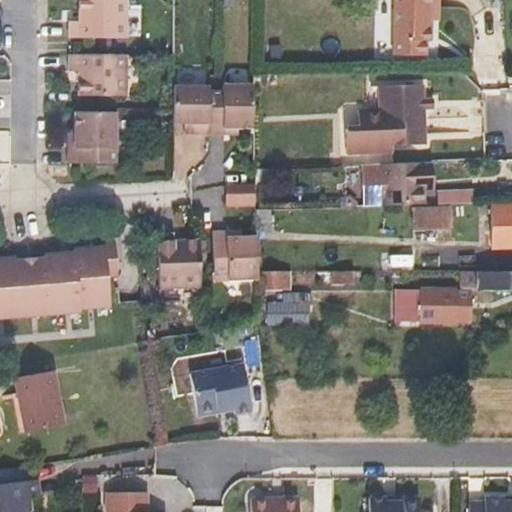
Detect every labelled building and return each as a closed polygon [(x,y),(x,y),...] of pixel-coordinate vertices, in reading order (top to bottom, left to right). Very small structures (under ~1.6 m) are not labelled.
[(68,38),(123,38),(124,0),(78,0),(77,19),(68,19),(68,38)] [(427,44),(430,43),(430,21),(430,8),(438,7),(438,0),(394,0),(393,56),(426,57),(427,44)] [(430,21),(438,21),(438,7),(430,8),(430,21)] [(77,96),(122,96),(123,55),(69,55),(68,70),(78,70),(77,96)] [(393,146),(424,145),(423,110),(423,101),(422,85),(380,87),(381,109),(358,111),(359,127),(346,128),(346,155),(383,153),(383,147),(393,146)] [(225,86),(225,90),(207,91),(207,135),(222,135),(222,131),(237,130),(252,129),(252,86),(225,86)] [(170,124),(183,124),(183,135),(207,135),(207,91),(207,87),(170,87),(170,112),(170,124)] [(433,110),(432,100),(423,101),(423,110),(433,110)] [(67,163),(114,163),(115,139),(115,112),(73,112),(72,133),(72,147),(67,147),(67,163)] [(423,163),(380,165),(383,205),(425,204),(424,192),(429,192),(428,163),(423,163)] [(228,182),(226,204),(254,205),(256,184),(228,182)] [(511,207),(492,207),(492,266),(511,265),(511,207)] [(448,225),(448,208),(413,209),(413,225),(448,225)] [(257,232),(270,232),(270,209),(257,209),(257,232)] [(228,276),(229,282),(258,281),(255,235),(242,237),(228,238),(228,233),(212,233),(215,275),(228,276)] [(159,235),(159,287),(202,285),(202,267),(200,238),(175,241),(174,234),(159,235)] [(25,257),(25,255),(0,256),(0,317),(89,310),(89,307),(118,305),(116,275),(127,274),(124,238),(113,239),(113,244),(83,246),(84,249),(54,252),(54,255),(25,257)] [(288,271),(260,271),(261,290),(288,290),(288,271)] [(331,284),(352,284),(352,271),(332,271),(331,284)] [(511,271),(477,271),(476,285),(511,284),(511,271)] [(511,284),(476,285),(476,292),(511,292),(511,284)] [(453,303),(465,303),(465,292),(409,291),(408,308),(419,308),(419,321),(453,322),(453,303)] [(306,322),(306,302),(284,302),(284,308),(269,308),(269,322),(306,322)] [(250,411),(240,366),(188,376),(196,413),(199,416),(212,414),(216,409),(233,407),(235,414),(250,411)] [(60,425),(52,370),(12,377),(21,431),(60,425)] [(36,467),(0,467),(0,478),(37,478),(36,467)] [(30,501),(39,498),(37,481),(0,486),(0,507),(31,507),(30,501)] [(94,496),(94,482),(81,482),(81,496),(94,496)] [(147,494),(107,495),(107,506),(147,506),(147,494)] [(469,511),(511,511),(511,500),(503,501),(485,501),(470,501),(469,511)] [(418,511),(418,502),(369,503),(369,511),(418,511)]
